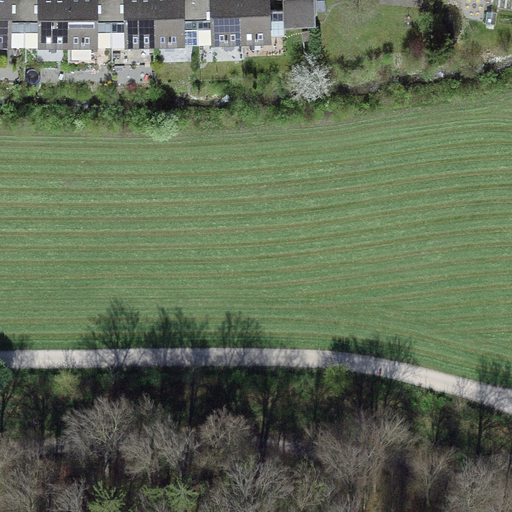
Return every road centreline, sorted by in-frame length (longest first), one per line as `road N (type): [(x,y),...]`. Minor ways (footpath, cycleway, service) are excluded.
road 1 (track): [(0,450),(177,436),(342,447),(511,488)]
road 2 (residential): [(511,400),(375,362),(0,359)]
